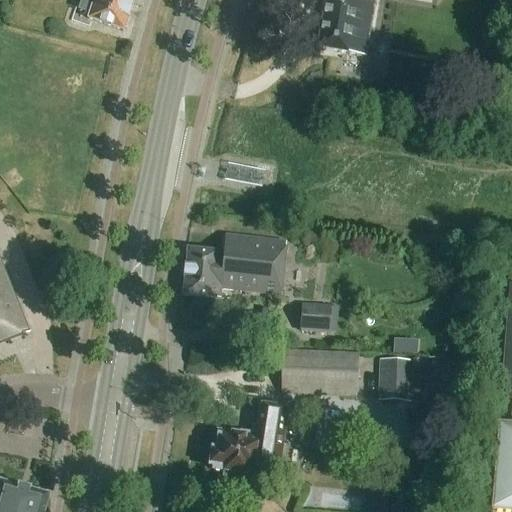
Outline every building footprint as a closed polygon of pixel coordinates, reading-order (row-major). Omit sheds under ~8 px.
[(127,14),(130,4),(131,0),(80,0),(77,11),(89,14),(86,21),(120,32),(121,29),(127,27),(129,20),(127,14)] [(363,60),(368,32),(373,4),(354,0),(328,0),(319,51),(363,60)] [(281,298),(286,244),(225,237),(223,255),(187,251),(187,252),(187,254),(185,269),(185,272),(189,273),(189,277),(185,277),(184,277),(184,280),(183,295),(182,295),(182,297),(182,298),(193,299),(192,309),(206,311),(207,300),(219,302),(220,291),(281,298)] [(0,345),(29,334),(0,262),(0,345)] [(511,511),(511,287),(509,287),(501,387),(499,387),(499,394),(501,394),(500,401),(511,402),(509,431),(498,430),(490,511),(511,511)] [(330,311),(330,310),(303,308),(301,334),(329,336),(330,327),(338,327),(339,312),(330,311)] [(355,400),(357,357),(283,354),(281,397),(355,400)] [(410,404),(412,364),(380,363),(378,403),(410,404)] [(279,466),(287,411),(259,407),(256,428),(258,429),(256,441),(250,440),(251,436),(240,434),(239,438),(218,435),(216,452),(211,455),(210,465),(214,469),(213,472),(224,474),(221,489),(243,492),(245,477),(258,479),(260,463),(279,466)] [(0,511),(43,511),(47,498),(0,484),(0,511)]
